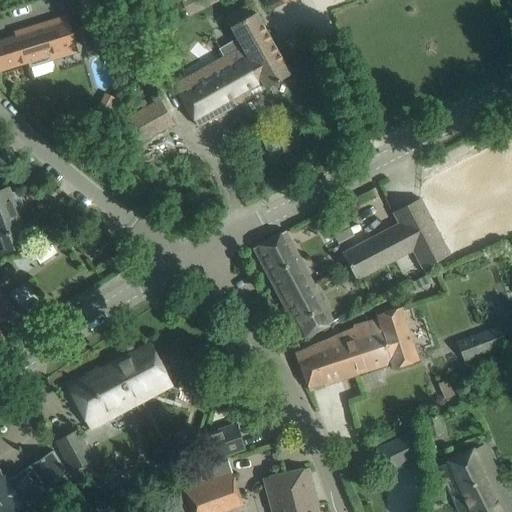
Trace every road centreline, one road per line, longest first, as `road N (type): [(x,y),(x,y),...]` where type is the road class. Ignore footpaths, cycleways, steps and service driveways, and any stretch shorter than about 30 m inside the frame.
road 1 (unclassified): [(340,511),(333,479),(275,366),(204,253)]
road 2 (unclassified): [(175,263),(0,109)]
road 3 (residential): [(0,378),(175,263)]
road 4 (unclassified): [(204,253),(377,162)]
road 5 (residential): [(377,162),(319,11)]
road 6 (unclassified): [(377,162),(511,90)]
